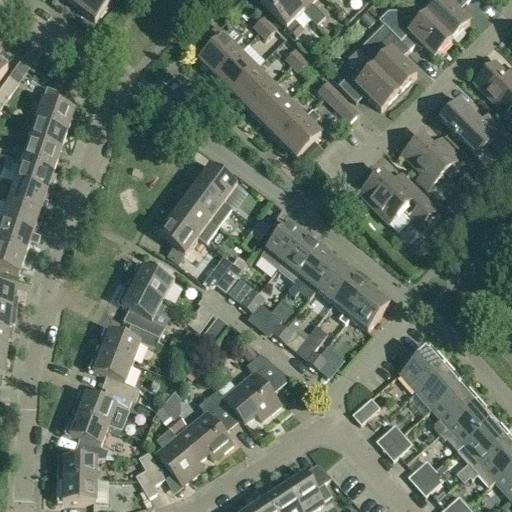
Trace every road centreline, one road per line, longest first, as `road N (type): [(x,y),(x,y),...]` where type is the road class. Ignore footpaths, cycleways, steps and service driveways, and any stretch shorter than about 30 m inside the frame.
road 1 (residential): [(22,511),(28,385),(41,319),(103,120),(122,86)]
road 2 (residential): [(334,188),(511,18)]
road 3 (residential): [(329,404),(208,300)]
road 4 (residential): [(192,511),(330,431)]
road 5 (residential): [(122,86),(2,0)]
